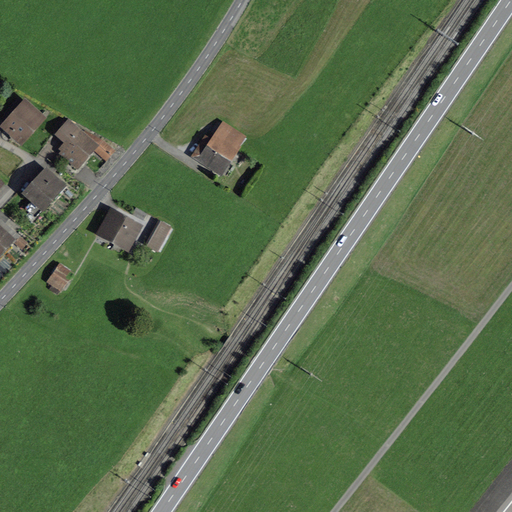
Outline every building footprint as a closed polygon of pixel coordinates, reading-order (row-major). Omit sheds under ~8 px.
[(40,119),(25,105),(6,126),(13,133),(17,129),(24,136),(40,119)] [(225,125),(213,143),(206,138),(195,154),(220,170),(242,136),(225,125)] [(93,146),(78,133),(60,153),(66,158),(70,154),(72,155),(68,160),(75,166),(93,146)] [(47,170),(26,193),(33,200),(26,208),(36,217),(44,208),(43,208),(57,192),(59,193),(65,187),(47,170)] [(136,208),(132,214),(143,220),(147,214),(136,208)] [(112,214),(102,233),(127,246),(137,228),(112,214)] [(169,228),(160,222),(147,245),(157,251),(169,228)] [(0,230),(0,251),(10,240),(0,230)] [(59,267),(50,281),(61,288),(70,275),(59,267)]
